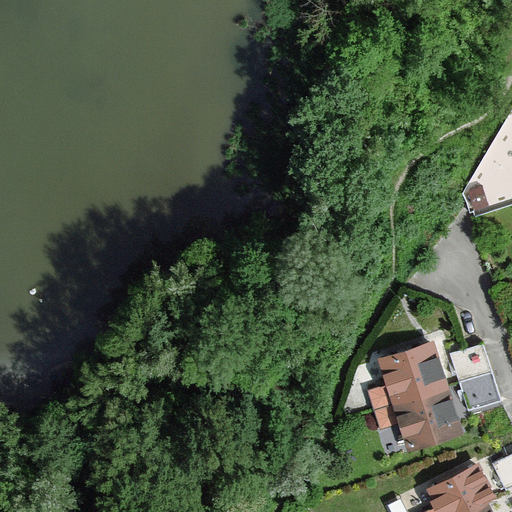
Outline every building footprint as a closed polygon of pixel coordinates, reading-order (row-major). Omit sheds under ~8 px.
[(483,341),(450,351),(458,380),(492,370),(483,341)] [(443,385),(431,342),(384,356),(391,379),(397,399),(443,385)] [(492,370),(458,380),(467,409),(500,399),(492,370)] [(373,406),(397,399),(391,379),(367,386),(373,406)] [(402,418),(409,442),(456,427),(443,385),(397,399),(402,418)] [(402,418),(397,399),(373,406),(379,425),(402,418)] [(511,449),(492,460),(506,487),(511,483),(511,449)] [(476,464),(433,486),(441,502),(446,511),(458,511),(484,499),(492,494),(476,464)] [(458,511),(490,511),(484,499),(458,511)] [(446,511),(441,502),(421,511),(446,511)]
